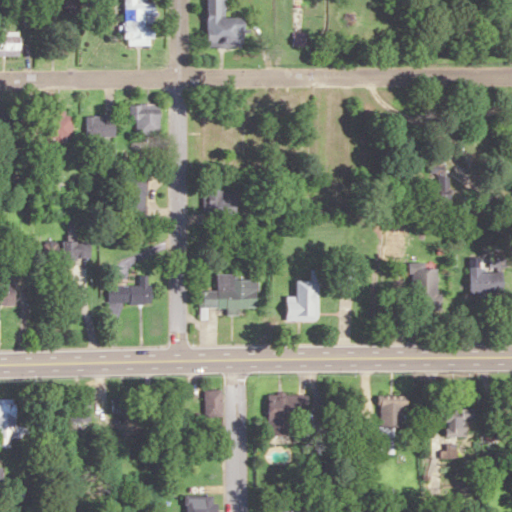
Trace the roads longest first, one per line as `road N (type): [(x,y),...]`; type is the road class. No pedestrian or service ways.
road 1 (secondary): [(511,356),(0,363)]
road 2 (residential): [(0,75),(511,71)]
road 3 (residential): [(179,358),(178,0)]
road 4 (residential): [(235,511),(233,358)]
